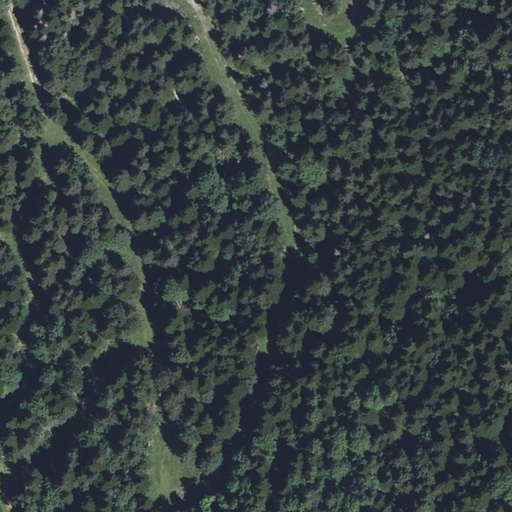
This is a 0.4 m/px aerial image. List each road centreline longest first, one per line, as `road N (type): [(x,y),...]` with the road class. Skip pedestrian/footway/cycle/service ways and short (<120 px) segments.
road 1 (track): [(148,321),(158,345),(167,491),(186,499),(225,469),(257,401),(300,267),(298,238),(199,0)]
road 2 (track): [(64,143),(20,219),(37,290),(27,369),(0,404)]
road 3 (track): [(14,511),(15,479),(67,435),(148,321)]
road 4 (track): [(148,321),(130,226),(64,143)]
road 5 (track): [(64,143),(9,0)]
